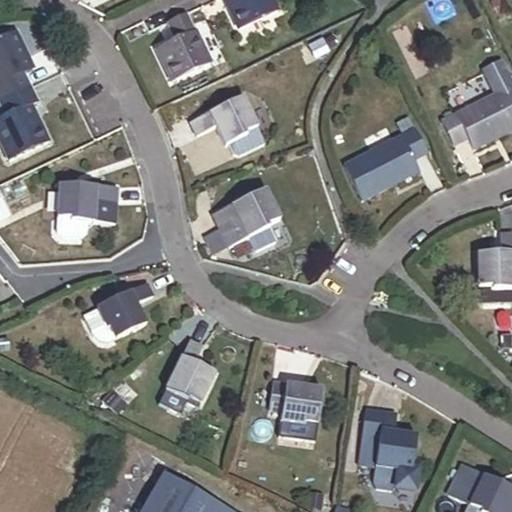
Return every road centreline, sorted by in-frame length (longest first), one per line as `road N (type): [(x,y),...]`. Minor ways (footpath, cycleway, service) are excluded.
road 1 (residential): [(36,0),(103,61),(150,145),(172,247)]
road 2 (residential): [(335,340),(377,275),(430,221),(511,186)]
road 3 (residential): [(335,340),(511,446)]
road 4 (residential): [(172,247),(203,298),(246,327),(335,340)]
road 5 (residential): [(172,247),(29,295),(0,261)]
